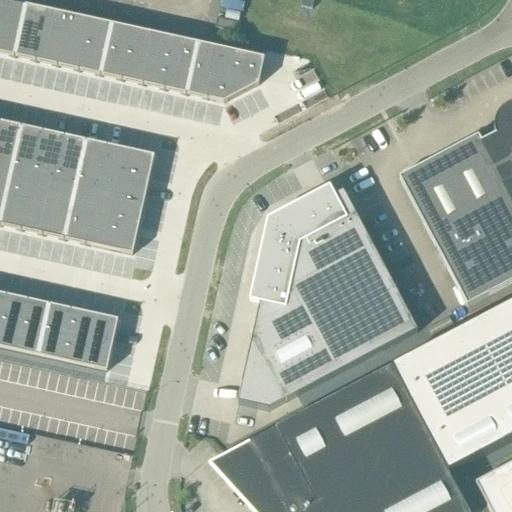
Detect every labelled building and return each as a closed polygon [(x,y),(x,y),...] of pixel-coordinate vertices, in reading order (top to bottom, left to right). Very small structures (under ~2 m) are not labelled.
[(4,0),(0,20),(0,39),(19,43),(26,0),(4,0)] [(26,0),(19,43),(40,48),(49,0),(26,0)] [(49,0),(40,48),(62,53),(71,0),(49,0)] [(76,0),(71,0),(62,53),(84,58),(94,4),(76,0)] [(94,4),(84,58),(105,63),(116,9),(94,4)] [(116,9),(105,63),(127,68),(137,14),(116,9)] [(137,14),(127,68),(149,73),(159,19),(137,14)] [(159,19),(149,73),(170,78),(181,24),(159,19)] [(181,24),(170,78),(192,82),(203,29),(181,24)] [(203,29),(192,82),(213,88),(224,33),(203,29)] [(224,33),(213,88),(229,91),(264,71),(269,44),(224,33)] [(511,283),(511,104),(511,105),(509,106),(506,107),(504,108),(502,110),(500,112),(498,114),(497,117),(496,119),(495,122),(494,124),(494,127),(494,130),(495,133),(495,135),(481,143),(478,137),(399,179),(467,307),(511,283)] [(6,116),(0,145),(0,168),(17,173),(27,120),(6,116)] [(27,120),(17,173),(39,178),(49,125),(27,120)] [(49,125),(39,178),(60,183),(71,130),(49,125)] [(71,130),(60,183),(82,188),(92,135),(71,130)] [(92,135),(82,188),(104,193),(108,167),(114,140),(92,135)] [(114,140),(108,167),(155,178),(160,151),(114,140)] [(108,167),(104,193),(151,203),(155,178),(108,167)] [(0,168),(0,224),(6,226),(17,173),(0,168)] [(17,173),(6,226),(28,231),(39,178),(17,173)] [(39,178),(28,231),(50,236),(60,183),(39,178)] [(60,183),(50,236),(72,240),(82,188),(60,183)] [(82,188),(72,240),(93,245),(99,219),(104,193),(82,188)] [(252,342),(238,406),(269,412),(287,404),(366,361),(417,334),(373,250),(343,194),(335,199),(330,190),(267,223),(257,267),(249,304),(260,306),(252,342)] [(104,193),(99,219),(146,229),(151,203),(104,193)] [(99,219),(93,245),(141,256),(146,229),(99,219)] [(0,299),(0,356),(4,357),(15,303),(0,299)] [(15,303),(4,357),(26,362),(37,307),(15,303)] [(511,306),(208,466),(250,511),(466,511),(448,476),(511,442),(511,306)] [(37,307),(26,362),(48,367),(58,312),(37,307)] [(58,312),(48,367),(70,372),(75,344),(80,317),(58,312)] [(80,317),(75,344),(121,354),(127,328),(80,317)] [(75,344),(70,372),(115,382),(121,354),(75,344)] [(511,511),(511,465),(475,485),(489,511),(511,511)]
